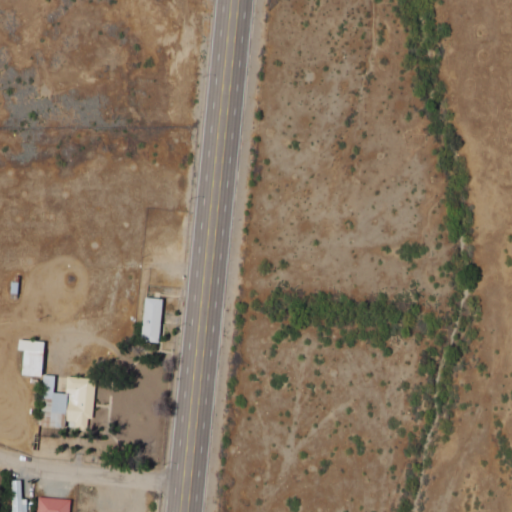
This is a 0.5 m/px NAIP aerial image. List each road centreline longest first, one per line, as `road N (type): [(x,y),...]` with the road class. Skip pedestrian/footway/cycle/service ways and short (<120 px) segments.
road 1 (primary): [(211,213),(180,511)]
road 2 (primary): [(232,0),(211,213)]
road 3 (residential): [(0,453),(183,486)]
